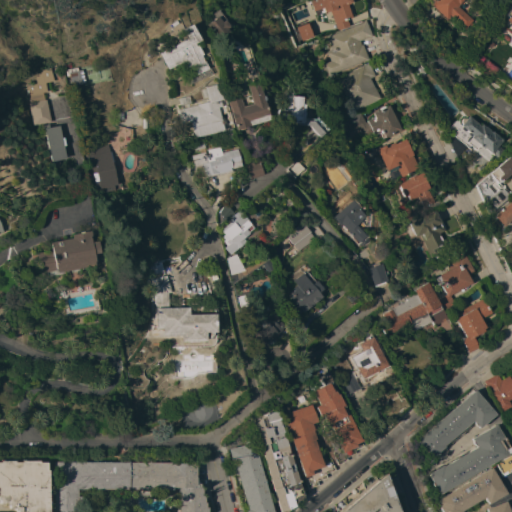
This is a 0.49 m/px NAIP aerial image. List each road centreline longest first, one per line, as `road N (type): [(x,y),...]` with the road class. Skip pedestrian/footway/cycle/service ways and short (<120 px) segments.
road 1 (residential): [(84,218),(0,259),(35,352),(96,352),(115,364),(114,379),(100,390),(34,390),(26,404),(28,443)]
road 2 (residential): [(237,418),(256,397),(204,208),(174,165),(166,110),(154,88)]
road 3 (residential): [(511,299),(386,51),(384,27),(395,9)]
road 4 (residential): [(511,343),(306,511)]
road 5 (residential): [(504,112),(443,67),(395,9)]
road 6 (residential): [(120,442),(209,441),(237,418)]
road 7 (residential): [(0,443),(120,442)]
